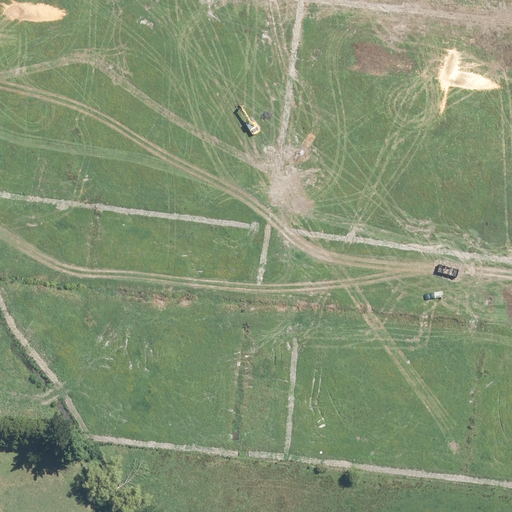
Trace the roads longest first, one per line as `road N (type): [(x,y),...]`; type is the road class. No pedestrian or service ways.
road 1 (residential): [(190,354),(457,369),(511,281)]
road 2 (tertiary): [(203,46),(355,91),(511,180)]
road 3 (residential): [(0,331),(190,354)]
road 4 (tertiary): [(43,0),(203,46)]
